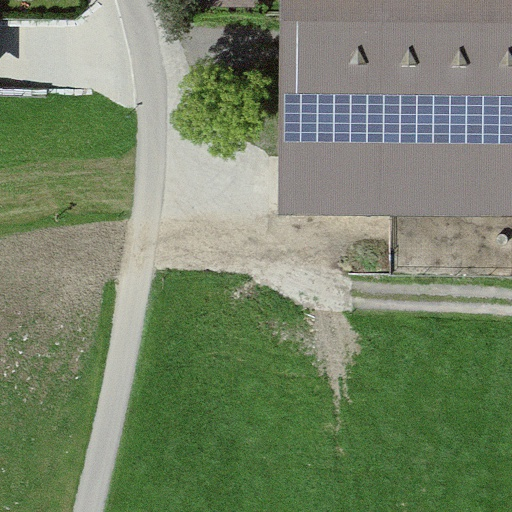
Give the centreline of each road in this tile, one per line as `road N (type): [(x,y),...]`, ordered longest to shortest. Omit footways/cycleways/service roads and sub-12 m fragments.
road 1 (residential): [(129,0),(154,72),(155,188),(90,511)]
road 2 (track): [(146,242),(333,301),(511,313)]
